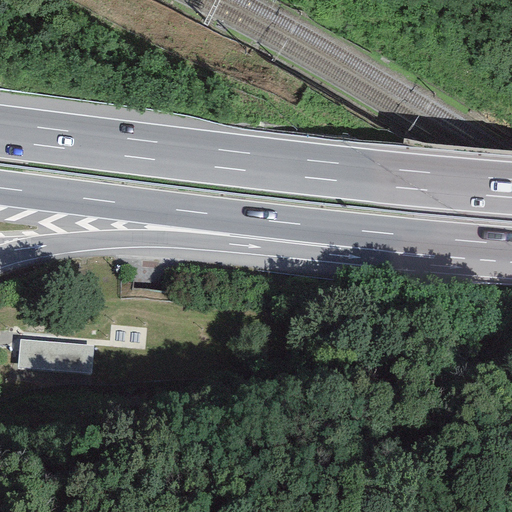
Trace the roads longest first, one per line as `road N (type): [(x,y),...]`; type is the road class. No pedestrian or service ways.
road 1 (motorway): [(511,189),(0,132)]
road 2 (motorway): [(0,188),(435,238)]
road 3 (motorway): [(43,245),(435,238)]
